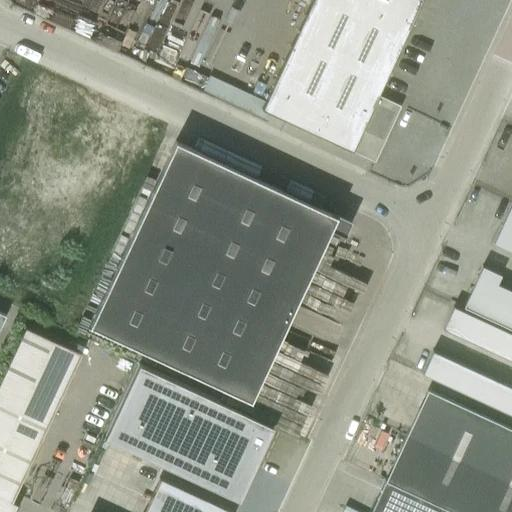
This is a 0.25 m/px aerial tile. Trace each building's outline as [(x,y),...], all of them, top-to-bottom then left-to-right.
[(311,0),(261,109),(375,162),(401,106),(378,95),(422,0),(311,0)] [(53,130),(30,184),(120,226),(161,135),(51,84),(34,122),(53,130)] [(250,400),(286,324),(330,230),(336,217),(175,141),(89,325),(250,400)] [(30,184),(16,215),(106,256),(120,226),(30,184)] [(511,250),(511,203),(492,244),(511,253),(511,250)] [(16,215),(2,245),(92,286),(106,256),(16,215)] [(2,245),(0,248),(0,280),(78,317),(92,286),(2,245)] [(499,324),(511,296),(511,291),(497,284),(501,275),(482,266),(463,307),(499,324)] [(511,296),(499,324),(511,329),(511,296)] [(453,306),(442,329),(486,350),(497,327),(453,306)] [(511,333),(497,327),(486,350),(509,360),(511,353),(511,333)] [(0,511),(15,511),(19,504),(12,501),(81,353),(26,328),(0,383),(0,511)] [(432,351),(422,374),(465,394),(476,371),(432,351)] [(476,371),(465,394),(487,404),(498,381),(476,371)] [(174,381),(141,454),(239,500),(272,426),(174,381)] [(511,387),(498,381),(487,404),(509,414),(511,406),(511,387)] [(425,443),(511,484),(511,429),(443,397),(445,392),(431,385),(428,390),(427,390),(407,433),(425,442),(425,443)] [(478,511),(511,511),(511,484),(425,443),(425,442),(407,433),(389,471),(454,501),(467,507),(478,511)] [(448,511),(454,501),(389,471),(370,511),(448,511)] [(233,511),(234,511),(160,476),(143,511),(233,511)] [(478,511),(467,507),(454,501),(448,511),(478,511)]
